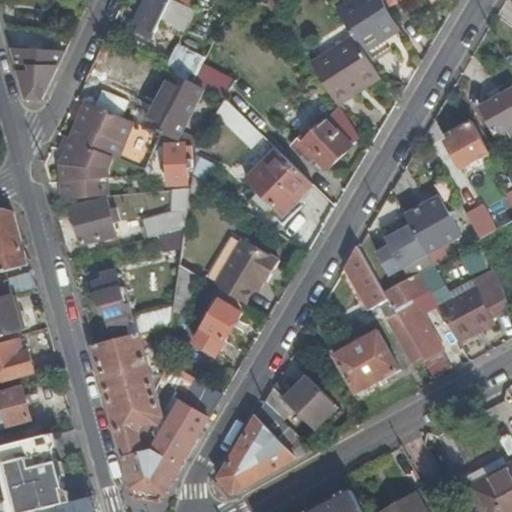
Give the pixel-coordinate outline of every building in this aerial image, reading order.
[(158,34),(174,1),(172,0),(151,0),(140,25),(158,34)] [(284,0),(269,0),(267,6),(278,12),(284,0)] [(386,0),(362,0),(342,14),(355,34),(368,53),(388,40),(385,34),(400,24),(390,10),(386,0)] [(368,53),(355,34),(313,62),(340,103),(355,93),(352,89),(380,71),(368,53)] [(169,69),(195,80),(205,56),(179,45),(169,69)] [(45,100),(67,54),(16,51),(29,100),(45,100)] [(197,82),(226,95),(234,78),(206,64),(197,82)] [(196,84),(176,74),(150,129),(181,141),(185,133),(207,90),(196,84)] [(103,92),(97,107),(124,119),(130,102),(103,92)] [(511,128),(511,92),(482,109),(498,136),(510,130),(511,128)] [(266,136),(229,100),(220,115),(255,148),(266,136)] [(97,107),(92,105),(83,126),(79,124),(71,140),(112,159),(119,144),(123,145),(134,122),(124,119),(97,107)] [(332,170),(363,139),(343,108),(306,145),(319,158),(323,161),(332,170)] [(452,148),(462,166),(463,169),(471,164),(490,153),(476,127),(459,138),(461,142),(451,147),(452,148)] [(181,141),(200,149),(204,142),(185,133),(181,141)] [(112,159),(71,140),(67,138),(61,151),(66,154),(60,165),(63,184),(108,181),(106,170),(112,159)] [(173,186),(195,184),(196,176),(197,169),(195,147),(189,148),(189,147),(170,148),(171,163),(172,171),(173,186)] [(449,173),(462,166),(452,148),(439,156),(449,173)] [(288,216),(317,185),(280,150),(250,180),(288,216)] [(318,166),(323,161),(319,158),(315,161),(318,166)] [(471,164),(463,169),(466,173),(474,169),(471,164)] [(63,184),(66,200),(111,196),(108,181),(63,184)] [(188,210),(191,190),(177,191),(173,191),(172,212),(188,210)] [(511,198),(472,220),(482,239),(511,223),(511,198)] [(119,209),(113,211),(110,199),(77,208),(87,244),(120,235),(116,223),(123,221),(119,209)] [(4,210),(0,212),(0,271),(28,265),(14,215),(4,210)] [(437,244),(446,241),(435,211),(396,226),(404,245),(433,234),(437,244)] [(147,222),(151,239),(178,232),(173,216),(147,222)] [(188,229),(178,232),(174,254),(184,252),(188,229)] [(245,238),(216,285),(248,304),(263,278),(269,282),(281,260),(245,238)] [(390,300),(386,291),(360,246),(348,267),(372,310),(380,305),(390,300)] [(398,251),(380,261),(393,284),(411,274),(398,251)] [(469,276),(489,271),(485,252),(465,257),(469,276)] [(453,299),(435,264),(421,273),(430,288),(440,307),(453,299)] [(183,265),(176,306),(175,314),(190,317),(200,275),(183,265)] [(430,288),(421,273),(386,291),(390,300),(395,308),(430,288)] [(498,275),(497,274),(453,299),(440,307),(460,341),(495,321),(494,317),(511,307),(498,275)] [(0,296),(38,287),(35,276),(0,285),(0,296)] [(131,325),(134,335),(143,333),(165,328),(174,326),(175,314),(176,306),(138,317),(134,304),(129,305),(121,276),(96,283),(105,312),(110,311),(115,329),(131,325)] [(0,335),(23,330),(14,296),(0,300),(0,335)] [(218,355),(244,313),(222,300),(197,342),(218,355)] [(395,308),(390,300),(380,305),(388,319),(389,318),(398,313),(395,308)] [(423,357),(425,361),(444,351),(417,303),(398,314),(423,357)] [(423,357),(398,314),(398,313),(389,318),(414,362),(423,357)] [(168,360),(174,326),(165,328),(159,364),(195,386),(199,379),(168,360)] [(358,393),(402,369),(380,329),(336,353),(358,393)] [(134,335),(96,345),(137,496),(162,501),(183,466),(166,457),(172,446),(168,444),(170,424),(165,424),(165,416),(143,333),(134,335)] [(0,345),(0,381),(34,372),(29,351),(17,355),(14,342),(0,345)] [(286,397),(298,409),(318,429),(341,406),(309,374),(286,397)] [(225,395),(199,379),(195,386),(185,402),(211,419),(225,395)] [(286,397),(276,387),(267,402),(222,477),(236,491),(314,448),(286,420),(298,409),(286,397)] [(24,389),(0,395),(0,427),(33,418),(32,416),(35,415),(32,403),(29,404),(24,389)] [(166,457),(183,466),(199,438),(170,424),(168,444),(172,446),(166,457)] [(47,436),(0,447),(0,461),(8,490),(0,491),(0,511),(31,511),(33,511),(65,503),(61,488),(64,487),(61,474),(64,473),(61,460),(57,461),(54,448),(51,449),(47,436)] [(510,468),(511,468),(505,458),(496,463),(503,476),(511,471),(510,468)] [(465,480),(473,492),(503,476),(496,463),(465,480)] [(503,476),(473,492),(483,511),(511,511),(511,467),(511,468),(510,468),(511,471),(503,476)] [(357,496),(354,491),(315,511),(328,511),(337,507),(357,496)] [(339,511),(365,511),(357,496),(337,507),(339,511)] [(426,511),(418,496),(388,511),(426,511)] [(65,503),(33,511),(90,511),(87,497),(65,503)]
